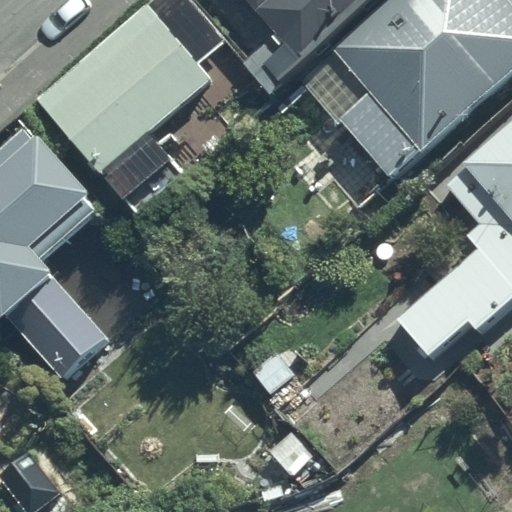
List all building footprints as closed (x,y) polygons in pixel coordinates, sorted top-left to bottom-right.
[(214,96),(197,75),(225,51),(181,0),(170,0),(115,47),(39,111),(128,213),(175,172),(154,147),(214,96)] [(235,0),(275,47),(244,73),(271,106),(399,0),(235,0)] [(511,0),(407,0),(305,91),(391,191),(418,167),(423,173),(511,95),(511,0)] [(511,316),(511,138),(447,195),(481,234),(467,246),(480,261),(400,331),(435,370),(473,337),(480,345),(511,316)] [(43,155),(0,190),(0,342),(4,348),(20,335),(66,390),(110,354),(46,278),(104,230),(43,155)]
